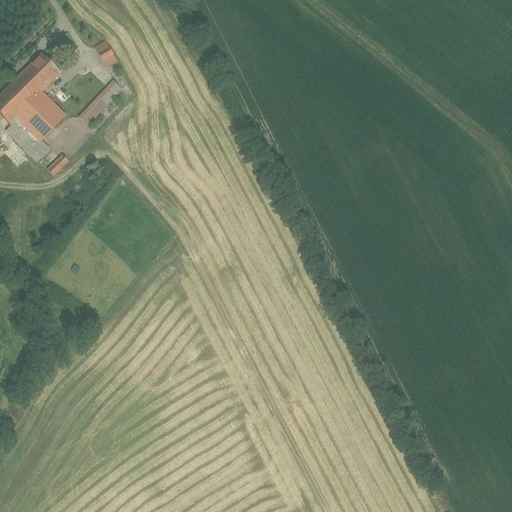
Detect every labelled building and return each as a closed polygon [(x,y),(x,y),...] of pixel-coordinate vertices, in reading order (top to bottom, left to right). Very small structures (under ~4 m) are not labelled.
[(106,42),(97,47),(108,66),(117,61),(106,42)] [(42,54),(0,95),(0,112),(10,123),(42,92),(61,74),(42,54)] [(114,81),(80,117),(91,127),(124,91),(114,81)] [(66,116),(42,92),(10,123),(12,125),(6,130),(37,162),(51,149),(42,140),(66,116)] [(62,155),(47,169),(54,177),(69,162),(62,155)]
